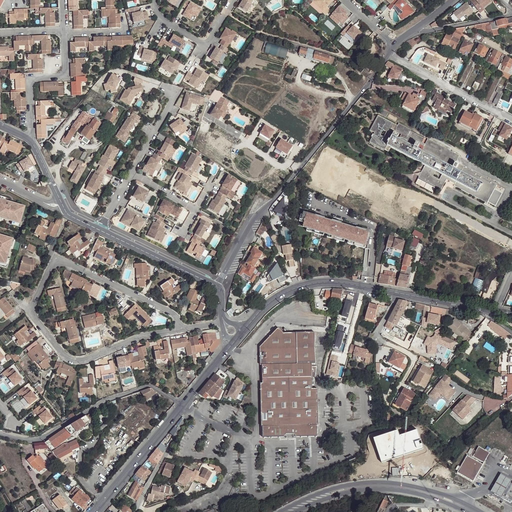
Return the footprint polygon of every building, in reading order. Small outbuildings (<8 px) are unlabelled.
[(30,0),(30,9),(40,9),(39,0),(30,0)] [(74,11),(78,11),(77,0),(68,0),(68,11),(74,11)] [(105,0),(106,10),(115,9),(114,0),(105,0)] [(186,0),(182,7),(187,9),(183,15),(190,19),(193,15),(197,17),(201,9),(186,0)] [(252,0),(243,0),(239,7),(247,12),(252,5),(251,4),(253,0),(252,0)] [(314,0),(313,1),(323,10),(322,12),(326,15),(331,10),(327,6),(332,0),(314,0)] [(402,0),(394,0),(390,4),(388,7),(390,10),(393,7),(395,5),(403,13),(399,16),(402,20),(414,12),(411,7),(402,0)] [(470,0),(481,12),(485,9),(483,8),(481,5),(486,0),(470,0)] [(467,3),(454,13),(459,19),(466,14),(467,16),(474,11),(467,3)] [(393,7),(399,16),(403,13),(395,5),(393,7)] [(340,6),(333,14),(343,24),(349,18),(344,14),(346,12),(340,6)] [(137,7),(129,9),(130,14),(132,14),(135,27),(144,25),(144,21),(142,13),(142,12),(138,12),(137,7)] [(14,14),(9,15),(10,25),(15,24),(15,19),(28,19),(28,9),(14,10),(14,12),(14,14)] [(50,9),(40,9),(40,14),(45,13),(46,27),(55,27),(55,13),(52,13),(50,13),(50,9)] [(115,15),(115,9),(106,10),(102,10),(101,15),(111,15),(111,26),(111,29),(120,28),(120,14),(118,15),(115,15)] [(88,10),(78,11),(74,11),(74,30),(83,30),(83,16),(88,16),(88,10)] [(111,15),(101,15),(102,17),(108,17),(108,26),(111,26),(111,15)] [(511,17),(493,21),(489,22),(489,21),(475,24),(475,27),(486,30),(487,34),(493,32),(493,35),(499,33),(498,29),(511,25),(511,17)] [(348,25),(341,33),(345,36),(347,33),(357,41),(363,34),(353,25),(352,28),(348,25)] [(226,29),(220,39),(222,40),(220,44),(222,45),(227,48),(229,44),(230,44),(236,35),(226,29)] [(447,33),(443,43),(455,49),(462,35),(455,31),(454,35),(451,33),(450,35),(447,33)] [(173,35),(173,37),(174,37),(172,39),(171,39),(169,42),(174,46),(181,50),(185,42),(173,35)] [(14,47),(14,52),(19,51),(19,46),(26,46),(29,45),(32,45),(32,41),(32,36),(15,37),(15,41),(14,42),(14,47)] [(46,36),(32,36),(32,41),(42,41),(42,54),(51,54),(51,40),(49,40),(46,40),(46,36)] [(133,39),(132,36),(112,37),(112,40),(107,40),(107,42),(107,47),(107,51),(112,51),(112,46),(128,46),(133,39)] [(413,39),(412,39),(407,44),(412,48),(417,43),(422,39),(420,36),(415,40),(413,39)] [(107,42),(107,40),(107,37),(94,38),(94,42),(88,43),(89,48),(89,52),(94,52),(94,47),(107,47),(107,42)] [(75,48),(89,48),(88,43),(88,38),(74,39),(75,43),(69,43),(70,53),(75,53),(75,48)] [(461,48),(466,50),(470,53),(475,44),(474,44),(473,43),(466,39),(461,48)] [(264,52),(285,59),(288,50),(267,43),(264,52)] [(227,48),(222,45),(219,49),(216,47),(209,57),(217,62),(224,52),(226,53),(228,49),(227,48)] [(476,53),(483,56),(485,52),(487,53),(489,49),(480,45),(476,53)] [(141,46),(138,55),(142,56),(141,59),(150,61),(151,60),(154,61),(157,53),(147,50),(146,51),(144,50),(144,49),(145,47),(141,46)] [(0,47),(0,57),(9,57),(9,62),(14,61),(14,52),(9,52),(9,47),(0,47)] [(488,57),(491,58),(489,61),(496,65),(502,53),(492,48),(488,57)] [(316,52),(307,50),(306,55),(305,54),(305,56),(314,58),(316,52)] [(338,58),(316,52),(314,58),(336,64),(338,58)] [(38,59),(38,55),(33,55),(27,55),(28,60),(33,60),(33,68),(29,68),(30,73),(33,73),(43,73),(42,59),(40,59),(38,59)] [(142,56),(138,55),(137,59),(152,64),(154,61),(151,60),(150,61),(141,59),(142,56)] [(504,66),(510,69),(511,65),(511,59),(507,56),(502,65),(504,66)] [(164,59),(160,66),(171,73),(173,70),(175,66),(178,68),(181,63),(170,57),(168,61),(164,59)] [(75,64),(73,64),(70,65),(71,78),(76,78),(80,78),(80,64),(85,64),(85,59),(75,59),(75,64)] [(498,68),(511,75),(511,74),(511,70),(510,69),(504,66),(502,65),(501,64),(500,64),(498,68)] [(403,69),(394,65),(388,78),(391,80),(392,79),(395,80),(397,79),(403,69)] [(188,72),(185,78),(190,82),(189,83),(198,88),(202,81),(205,83),(209,75),(198,69),(194,76),(193,77),(191,76),(192,75),(188,72)] [(21,93),(23,92),(25,92),(24,79),(20,79),(21,74),(15,74),(10,74),(11,79),(15,79),(16,93),(21,93)] [(106,84),(104,85),(105,92),(110,91),(111,94),(116,92),(115,89),(120,81),(115,78),(116,77),(112,74),(106,84)] [(80,78),(76,78),(76,81),(71,81),(72,96),(81,95),(81,82),(86,82),(85,77),(80,78)] [(58,87),(58,85),(57,82),(40,83),(40,92),(58,92),(58,96),(63,96),(63,87),(58,87)] [(125,90),(119,101),(129,106),(136,93),(143,91),(141,85),(139,86),(135,87),(128,89),(127,91),(125,90)] [(440,94),(435,91),(431,98),(434,100),(432,104),(437,107),(439,104),(444,106),(451,110),(455,102),(448,99),(447,100),(443,97),(444,97),(445,95),(440,93),(440,94)] [(21,96),(21,93),(16,93),(11,93),(11,98),(16,98),(17,113),(21,113),(20,111),(26,111),(25,97),(21,98),(21,96)] [(188,104),(190,105),(199,108),(202,100),(185,94),(179,110),(187,113),(189,106),(188,105),(188,104)] [(225,114),(228,109),(229,107),(227,106),(230,102),(216,94),(213,99),(219,103),(211,116),(219,121),(222,116),(224,113),(225,114)] [(409,95),(407,98),(418,104),(419,101),(416,99),(412,97),(409,95)] [(407,98),(405,102),(403,106),(413,112),(418,104),(407,98)] [(40,106),(39,106),(36,106),(37,120),(40,120),(42,120),(46,120),(46,106),(50,106),(50,101),(41,102),(40,106)] [(466,106),(458,121),(467,125),(466,127),(472,131),(482,112),(476,109),(474,111),(472,110),(466,106)] [(230,110),(228,109),(225,114),(224,113),(222,116),(225,118),(230,110)] [(83,111),(71,128),(76,131),(82,122),(87,114),(83,111)] [(115,115),(111,112),(108,111),(106,115),(103,117),(112,123),(117,117),(115,115)] [(486,114),(482,112),(472,131),(476,132),(486,114)] [(116,138),(125,143),(130,135),(128,134),(135,123),(136,124),(140,118),(132,113),(129,119),(128,118),(116,138)] [(87,114),(82,122),(87,126),(88,127),(94,119),(87,114)] [(482,184),(399,140),(392,137),(388,135),(391,130),(394,125),(380,117),(372,132),(375,134),(371,142),(385,150),(387,147),(388,146),(425,165),(424,166),(435,172),(442,176),(476,193),(482,184)] [(55,119),(46,120),(42,120),(42,124),(42,125),(37,125),(38,138),(47,138),(46,125),(56,124),(55,119)] [(88,127),(87,126),(81,134),(85,137),(89,140),(90,141),(101,124),(94,119),(88,127)] [(176,124),(175,123),(169,127),(175,134),(178,132),(182,129),(184,132),(187,129),(180,119),(177,122),(178,123),(176,124)] [(505,122),(502,120),(497,129),(500,131),(499,135),(506,139),(511,127),(505,124),(505,122)] [(135,123),(128,134),(130,135),(131,136),(138,125),(136,124),(135,123)] [(402,136),(399,140),(482,184),(476,193),(442,176),(439,181),(432,178),(435,172),(424,166),(417,179),(440,191),(446,180),(455,184),(454,186),(487,204),(488,202),(495,189),(497,185),(456,163),(459,156),(428,140),(425,145),(422,143),(424,139),(410,132),(411,131),(399,125),(398,127),(395,132),(402,136)] [(266,126),(261,134),(270,139),(275,131),(266,126)] [(71,128),(66,137),(66,138),(71,141),(76,131),(71,128)] [(66,138),(66,137),(65,136),(62,141),(68,145),(71,141),(66,138)] [(168,136),(164,143),(171,147),(173,148),(177,141),(168,136)] [(285,139),(280,147),(291,154),(296,146),(285,139)] [(4,143),(2,147),(0,150),(0,151),(4,154),(7,149),(19,155),(22,147),(10,141),(8,145),(7,144),(4,143)] [(391,149),(424,166),(425,165),(388,146),(387,147),(385,150),(371,142),(370,143),(388,153),(391,149)] [(164,160),(166,161),(169,157),(167,156),(171,147),(164,143),(160,149),(159,152),(161,153),(159,157),(161,158),(164,160)] [(98,165),(100,166),(107,170),(112,161),(113,161),(119,150),(110,145),(104,156),(103,156),(98,165)] [(167,156),(169,157),(170,158),(175,149),(173,148),(171,147),(167,156)] [(159,157),(154,154),(151,159),(150,158),(149,161),(150,162),(149,164),(148,163),(146,166),(145,165),(142,171),(152,176),(155,171),(154,170),(158,163),(159,163),(161,158),(159,157)] [(189,174),(191,175),(193,172),(194,172),(198,166),(197,165),(200,159),(192,154),(184,167),(185,168),(183,171),(189,174)] [(28,158),(16,165),(20,172),(23,170),(24,172),(33,166),(28,158)] [(164,160),(161,158),(159,163),(158,163),(154,170),(155,171),(152,176),(155,178),(162,166),(161,164),(164,160)] [(81,167),(83,164),(75,159),(73,163),(72,162),(69,168),(76,172),(74,175),(70,181),(76,185),(85,169),(81,167)] [(112,161),(107,170),(110,172),(115,163),(113,161),(112,161)] [(100,168),(97,172),(104,175),(105,176),(107,172),(106,171),(100,168)] [(187,177),(189,174),(183,171),(181,169),(175,180),(178,181),(174,188),(184,193),(190,183),(188,182),(186,180),(188,177),(187,177)] [(97,172),(96,171),(87,187),(96,192),(98,189),(99,186),(103,179),(102,179),(104,175),(97,172)] [(223,186),(219,192),(226,196),(230,190),(231,190),(237,179),(228,174),(222,185),(223,186)] [(230,190),(226,196),(227,196),(232,199),(241,182),(237,179),(231,190),(230,190)] [(96,192),(87,187),(85,190),(94,195),(96,192)] [(135,198),(144,203),(150,194),(140,188),(135,198)] [(503,194),(495,189),(488,202),(496,206),(503,194)] [(286,220),(291,220),(287,193),(285,191),(282,195),(281,195),(269,209),(272,215),(275,210),(277,208),(282,211),(285,211),(285,214),(286,220)] [(219,192),(214,200),(213,203),(211,202),(208,208),(218,214),(226,201),(225,200),(227,196),(226,196),(219,192)] [(22,206),(0,199),(0,215),(2,216),(1,218),(19,223),(23,212),(20,212),(22,206)] [(160,207),(158,211),(166,216),(168,212),(170,213),(171,211),(179,216),(182,210),(164,200),(160,207)] [(135,214),(128,210),(122,219),(132,225),(131,226),(139,231),(144,221),(136,217),(134,215),(135,214)] [(313,215),(301,212),(299,219),(303,220),(301,227),(305,228),(322,233),(326,234),(343,239),(346,240),(363,245),(367,232),(363,231),(358,230),(334,223),(329,221),(322,219),(317,218),(313,217),(313,215)] [(63,218),(59,216),(55,224),(49,236),(54,238),(63,218)] [(132,225),(122,219),(121,222),(130,228),(131,226),(132,225)] [(163,229),(166,224),(162,222),(158,219),(155,223),(153,222),(146,236),(157,242),(162,234),(165,230),(163,229)] [(201,224),(193,238),(199,242),(201,238),(207,228),(208,228),(211,224),(201,219),(199,223),(201,224)] [(48,235),(49,236),(55,224),(50,222),(47,229),(42,227),(44,222),(40,220),(34,234),(40,236),(46,239),(48,235)] [(262,221),(256,233),(259,235),(264,224),(262,221)] [(264,224),(259,235),(260,235),(262,232),(267,230),(267,229),(265,225),(264,224)] [(414,230),(412,234),(421,239),(423,235),(414,230)] [(77,240),(79,238),(81,237),(79,233),(67,242),(71,247),(74,252),(79,249),(79,251),(89,244),(87,240),(83,243),(80,245),(77,240)] [(410,238),(410,239),(411,240),(419,243),(421,239),(412,234),(410,233),(408,237),(410,238)] [(11,238),(0,234),(0,262),(5,264),(10,246),(9,245),(11,238)] [(276,246),(281,245),(278,237),(272,234),(270,235),(276,246)] [(390,235),(387,244),(394,246),(393,248),(403,251),(405,241),(396,238),(396,237),(390,235)] [(193,238),(192,238),(190,242),(192,242),(186,252),(192,254),(193,253),(193,252),(197,254),(196,255),(195,257),(200,259),(205,250),(198,246),(200,242),(199,242),(193,238)] [(111,256),(112,254),(112,253),(102,248),(104,243),(98,240),(93,250),(97,252),(94,257),(102,261),(104,257),(107,258),(106,260),(113,263),(114,264),(116,259),(115,258),(111,256)] [(419,243),(411,240),(410,243),(417,246),(421,248),(423,245),(419,243)] [(291,244),(283,246),(284,255),(286,254),(288,261),(290,261),(291,267),(296,266),(294,260),(295,260),(291,244)] [(36,248),(29,245),(26,250),(33,254),(36,248)] [(242,260),(249,264),(253,268),(259,259),(264,258),(263,253),(255,247),(249,245),(242,260)] [(430,261),(423,257),(420,263),(427,267),(430,261)] [(20,269),(25,271),(31,273),(31,271),(34,271),(33,260),(31,260),(23,258),(20,269)] [(402,265),(409,267),(411,260),(407,259),(404,259),(403,264),(402,265)] [(139,279),(140,286),(140,287),(146,287),(145,280),(149,280),(148,271),(147,271),(147,263),(134,264),(135,268),(136,268),(137,275),(141,275),(141,279),(139,279)] [(247,267),(241,263),(240,266),(242,267),(237,275),(241,277),(243,273),(250,277),(248,280),(252,283),(256,277),(255,276),(258,271),(253,268),(249,264),(247,267)] [(400,274),(409,276),(412,268),(409,267),(408,268),(406,268),(405,271),(401,270),(400,274)] [(70,287),(77,289),(78,285),(82,287),(81,290),(87,292),(89,293),(92,286),(87,283),(87,281),(66,270),(63,275),(64,278),(69,280),(69,281),(72,282),(70,287)] [(379,283),(396,286),(398,279),(395,279),(396,273),(385,271),(385,275),(381,274),(379,283)] [(396,286),(406,288),(409,276),(400,274),(398,279),(396,286)] [(164,293),(167,297),(168,299),(172,296),(182,288),(180,285),(173,290),(169,285),(174,282),(171,278),(160,287),(164,293)] [(22,283),(11,280),(10,284),(13,289),(22,283)] [(93,284),(92,286),(89,293),(96,296),(100,288),(93,284)] [(47,289),(48,294),(53,293),(57,311),(66,309),(61,290),(60,291),(57,291),(56,287),(47,289)] [(188,302),(185,308),(191,311),(192,309),(198,312),(204,298),(200,297),(198,301),(193,299),(195,294),(196,291),(189,288),(183,300),(188,302)] [(341,300),(343,289),(333,288),(323,289),(321,293),(326,293),(325,297),(341,300)] [(399,299),(392,312),(401,316),(404,309),(409,301),(399,299)] [(15,312),(7,301),(3,305),(0,301),(0,309),(5,315),(7,318),(15,312)] [(375,315),(378,305),(369,303),(365,318),(372,320),(373,315),(375,315)] [(351,305),(345,304),(342,316),(348,317),(351,305)] [(135,305),(125,316),(128,319),(134,314),(146,327),(153,321),(140,308),(139,309),(135,305)] [(118,314),(115,308),(108,310),(110,316),(114,314),(115,315),(118,314)] [(95,322),(102,320),(103,320),(101,314),(96,315),(95,312),(82,315),(84,327),(91,325),(90,321),(95,319),(95,322)] [(391,330),(393,324),(405,330),(410,321),(401,316),(392,312),(385,327),(391,330)] [(427,318),(422,317),(420,325),(425,328),(426,322),(438,324),(440,315),(428,313),(427,318)] [(67,331),(70,339),(70,343),(79,341),(74,322),(69,323),(68,319),(59,321),(62,332),(66,331),(67,331)] [(470,331),(455,319),(447,328),(460,338),(461,337),(464,339),(470,331)] [(495,323),(494,323),(492,321),(488,326),(495,331),(505,339),(509,334),(495,323)] [(25,326),(14,335),(18,340),(22,345),(26,342),(27,343),(37,335),(34,332),(27,337),(24,332),(26,330),(28,329),(25,326)] [(317,425),(318,424),(320,423),(318,387),(312,387),(312,384),(315,383),(316,365),(311,365),(311,362),(315,362),(313,331),(281,333),(276,328),(258,348),(259,366),(261,366),(262,384),(260,384),(263,427),(265,427),(266,427),(267,435),(270,435),(276,427),(284,426),(284,428),(287,429),(297,429),(300,427),(300,425),(307,425),(314,432),(317,432),(317,425)] [(215,334),(214,330),(201,332),(203,341),(197,342),(196,338),(189,339),(190,342),(192,352),(203,350),(209,349),(212,352),(220,343),(219,333),(215,334)] [(342,332),(337,331),(334,345),(341,346),(345,333),(342,332)] [(431,337),(427,336),(424,343),(428,344),(427,346),(428,354),(436,353),(436,345),(435,344),(439,341),(452,348),(455,341),(442,335),(436,332),(434,336),(431,337)] [(171,341),(172,350),(186,348),(187,353),(192,352),(190,342),(187,342),(187,338),(171,341)] [(470,354),(475,342),(470,340),(464,352),(470,354)] [(36,341),(26,349),(29,352),(39,344),(36,341)] [(435,344),(436,345),(438,343),(452,349),(452,348),(439,341),(435,344)] [(162,360),(168,359),(167,355),(169,355),(167,342),(163,342),(164,351),(158,352),(157,347),(152,347),(154,362),(162,360)] [(29,352),(36,361),(39,358),(41,362),(40,363),(44,368),(46,370),(50,366),(47,362),(46,361),(48,359),(49,358),(41,348),(41,347),(39,344),(29,352)] [(356,345),(351,344),(349,352),(354,353),(366,356),(365,361),(369,362),(371,353),(368,352),(368,349),(360,347),(356,346),(356,345)] [(144,347),(137,349),(139,355),(133,357),(132,353),(128,354),(128,356),(116,359),(118,369),(131,366),(132,368),(138,366),(144,365),(142,359),(144,359),(143,356),(147,355),(144,347)] [(203,350),(192,352),(193,358),(196,358),(195,353),(203,352),(203,350)] [(326,372),(337,375),(339,369),(337,369),(339,361),(337,360),(338,354),(332,352),(326,372)] [(394,352),(390,358),(387,364),(393,367),(392,369),(402,374),(404,371),(389,363),(395,352),(394,352)] [(403,364),(404,361),(406,358),(395,352),(389,363),(404,371),(406,366),(403,364)] [(109,379),(114,377),(113,372),(115,372),(113,361),(109,362),(110,370),(105,371),(103,366),(95,367),(95,378),(101,377),(102,380),(109,379)] [(71,387),(76,374),(71,372),(72,370),(73,368),(61,363),(58,372),(69,376),(66,386),(71,387)] [(413,383),(425,389),(434,372),(423,366),(413,383)] [(9,368),(2,373),(4,376),(6,375),(8,374),(10,377),(8,378),(14,386),(22,380),(13,369),(11,371),(9,368)] [(184,381),(190,386),(196,378),(195,369),(184,381)] [(216,374),(211,380),(220,388),(225,382),(220,378),(216,374)] [(454,378),(448,374),(431,394),(437,399),(442,393),(451,400),(458,392),(449,385),(454,378)] [(93,388),(93,376),(88,376),(89,384),(83,384),(82,379),(78,379),(79,393),(86,393),(91,393),(92,388),(93,388)] [(223,391),(220,389),(220,388),(211,380),(199,394),(202,396),(207,396),(209,395),(212,398),(218,399),(218,400),(223,391)] [(244,384),(235,381),(231,392),(227,391),(225,397),(228,399),(229,396),(238,400),(244,384)] [(24,387),(17,392),(19,395),(21,394),(23,393),(25,396),(23,397),(29,405),(37,399),(28,388),(26,390),(24,387)] [(395,405),(407,412),(416,395),(404,388),(395,405)] [(149,389),(139,391),(146,401),(157,392),(151,389),(150,389),(149,389)] [(478,398),(469,394),(454,409),(464,419),(474,409),(471,406),(478,398)] [(511,400),(506,405),(501,407),(510,421),(511,419),(511,400)] [(39,406),(32,411),(34,415),(36,413),(37,412),(40,415),(38,416),(44,424),(52,418),(43,407),(41,409),(39,406)] [(85,415),(80,419),(84,425),(93,418),(89,413),(85,415)] [(105,413),(96,417),(98,422),(107,418),(105,413)] [(80,419),(72,425),(76,431),(84,425),(80,419)] [(101,430),(108,424),(104,420),(97,426),(101,430)] [(320,435),(318,424),(317,425),(317,432),(314,432),(307,425),(300,425),(300,427),(297,429),(287,429),(284,428),(284,426),(276,427),(270,435),(267,435),(266,427),(265,427),(265,438),(286,437),(288,434),(297,434),(299,436),(320,435)] [(72,425),(65,431),(71,435),(76,431),(72,425)] [(47,446),(53,452),(54,452),(49,445),(51,442),(55,448),(71,435),(65,431),(44,442),(47,446)] [(373,440),(381,463),(423,450),(416,432),(399,437),(397,432),(373,440)] [(69,443),(72,450),(79,447),(76,440),(69,443)] [(44,452),(47,446),(44,442),(34,443),(35,453),(44,452)] [(57,458),(58,459),(73,451),(72,450),(69,443),(68,442),(54,452),(53,452),(57,458)] [(474,450),(471,448),(468,453),(484,463),(492,450),(479,442),(474,450)] [(164,448),(162,452),(157,448),(150,457),(148,459),(153,463),(152,465),(156,467),(164,454),(166,449),(164,448)] [(52,461),(57,458),(53,452),(48,456),(52,461)] [(473,482),(484,463),(467,454),(460,467),(458,466),(455,470),(458,471),(457,472),(473,482)] [(37,455),(34,457),(33,455),(27,459),(33,467),(35,466),(36,467),(39,471),(46,466),(38,456),(37,455)] [(164,462),(160,469),(164,470),(163,475),(166,476),(170,478),(175,465),(167,462),(167,463),(164,462)] [(210,464),(210,466),(213,467),(216,468),(215,471),(221,473),(222,471),(221,469),(219,466),(210,464)] [(142,466),(135,474),(141,478),(144,474),(146,472),(147,470),(142,466)] [(194,480),(199,471),(196,469),(194,472),(186,467),(178,480),(183,483),(182,484),(187,486),(190,481),(193,482),(194,480)] [(213,473),(205,469),(202,473),(201,477),(208,481),(213,473)] [(202,473),(199,471),(194,480),(198,482),(199,480),(201,477),(202,473)] [(511,479),(511,478),(502,473),(497,481),(491,490),(502,497),(508,487),(511,479)] [(137,500),(143,487),(136,481),(128,495),(133,498),(137,500)] [(165,491),(166,485),(161,484),(161,487),(153,486),(151,493),(149,493),(147,499),(155,501),(156,497),(163,498),(165,491)] [(89,499),(89,497),(81,488),(79,491),(89,499)] [(82,507),(89,499),(79,491),(72,499),(82,507)] [(63,507),(67,504),(60,495),(53,501),(60,510),(63,507)] [(25,498),(22,500),(27,508),(30,506),(25,498)]
